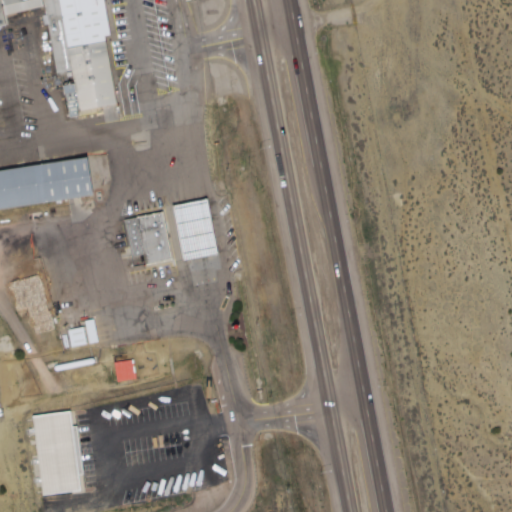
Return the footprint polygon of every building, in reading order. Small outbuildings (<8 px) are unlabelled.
[(70,111),(53,0),(108,0),(123,104),(70,111)] [(0,208),(95,197),(90,158),(0,169),(0,208)] [(215,199),(227,255),(192,262),(181,207),(215,199)] [(174,215),(183,264),(144,272),(135,223),(174,215)] [(51,498),(90,492),(78,412),(39,418),(51,498)]
